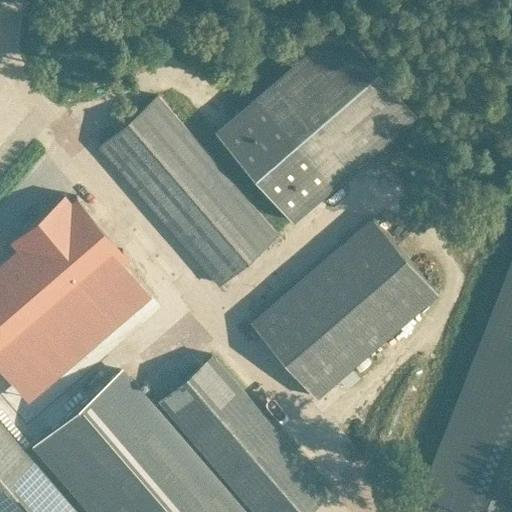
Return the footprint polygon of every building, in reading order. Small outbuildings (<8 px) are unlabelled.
[(337,24),(215,130),(292,220),(414,114),(337,24)] [(157,94),(133,115),(99,145),(218,282),(276,232),(157,94)] [(16,247),(0,260),(0,366),(31,339),(37,346),(128,267),(123,261),(128,256),(122,248),(116,253),(84,215),(90,211),(76,195),(71,200),(64,192),(22,228),(29,236),(16,247)] [(372,216),(250,320),(316,396),(336,379),(345,390),(359,378),(350,367),(438,292),(372,216)] [(220,347),(205,360),(165,394),(266,511),(304,511),(338,484),(220,347)] [(245,511),(116,362),(32,435),(98,511),(245,511)] [(77,511),(0,422),(0,511),(77,511)] [(87,511),(95,511),(41,447),(36,451),(87,511)]
